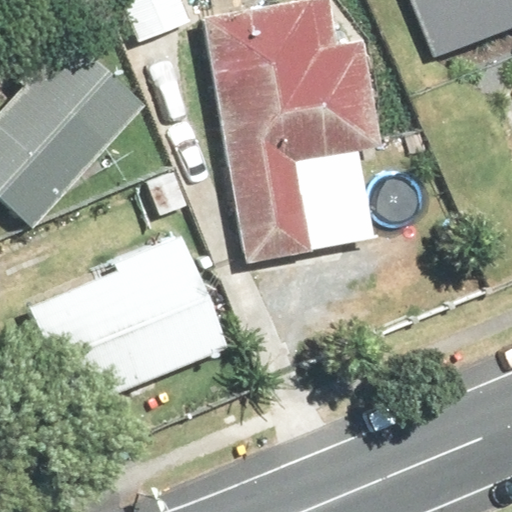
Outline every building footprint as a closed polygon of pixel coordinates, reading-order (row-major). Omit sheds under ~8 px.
[(173,0),(117,0),(132,42),(183,24),(173,0)] [(301,0),(193,0),(235,243),(303,231),(287,141),(367,127),(348,18),(306,25),(301,0)] [(511,0),(392,0),(432,91),(511,56),(511,0)] [(129,101),(58,36),(37,59),(25,48),(0,75),(10,84),(0,94),(0,203),(19,221),(129,101)] [(214,348),(169,242),(21,305),(66,411),(214,348)]
